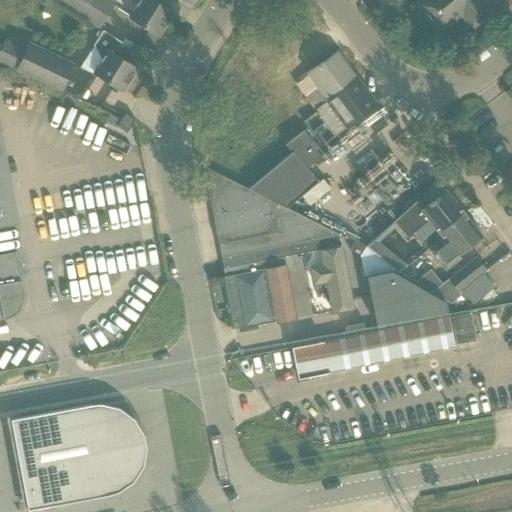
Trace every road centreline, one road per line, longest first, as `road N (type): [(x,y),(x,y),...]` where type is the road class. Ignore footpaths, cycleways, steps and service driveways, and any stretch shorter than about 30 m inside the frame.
road 1 (unclassified): [(207,365),(170,176),(172,108),(229,0)]
road 2 (tertiary): [(240,511),(511,463)]
road 3 (unclassified): [(0,404),(207,365)]
road 4 (unclassified): [(511,237),(437,137),(430,87)]
road 5 (unclassified): [(233,511),(207,365)]
road 6 (unclassified): [(430,87),(391,73),(336,0)]
